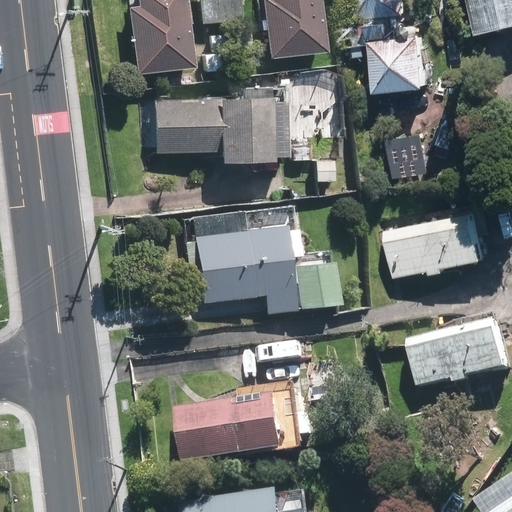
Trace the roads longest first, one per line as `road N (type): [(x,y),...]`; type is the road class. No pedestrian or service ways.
road 1 (secondary): [(19,0),(63,362)]
road 2 (secondary): [(63,362),(82,511)]
